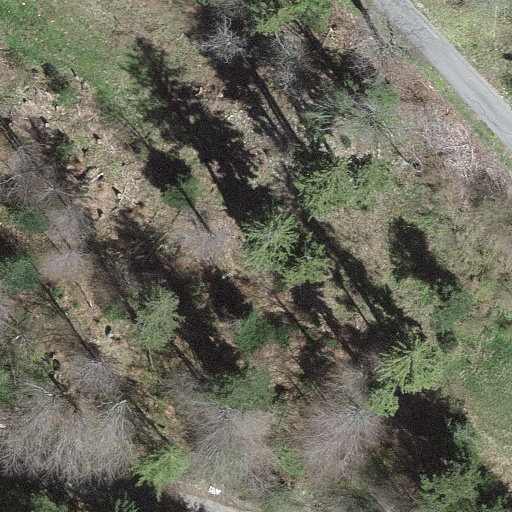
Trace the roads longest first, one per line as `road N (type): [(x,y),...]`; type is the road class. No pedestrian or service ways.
road 1 (track): [(0,464),(201,511)]
road 2 (track): [(511,133),(388,0)]
